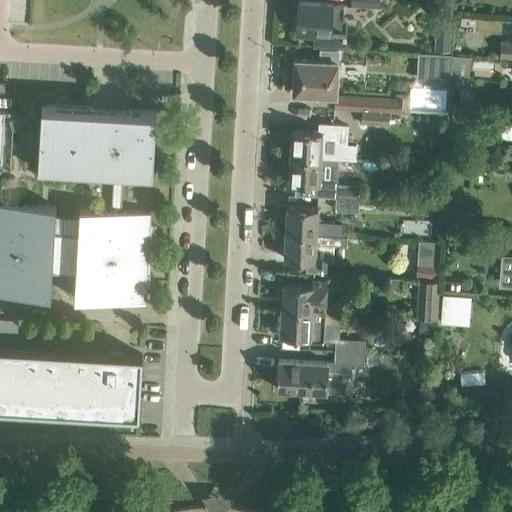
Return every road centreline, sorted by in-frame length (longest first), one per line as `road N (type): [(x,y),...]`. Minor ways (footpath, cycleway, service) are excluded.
road 1 (residential): [(232,391),(253,0)]
road 2 (unclassified): [(190,315),(204,63)]
road 3 (residential): [(0,50),(204,63)]
road 4 (residential): [(190,315),(0,305)]
